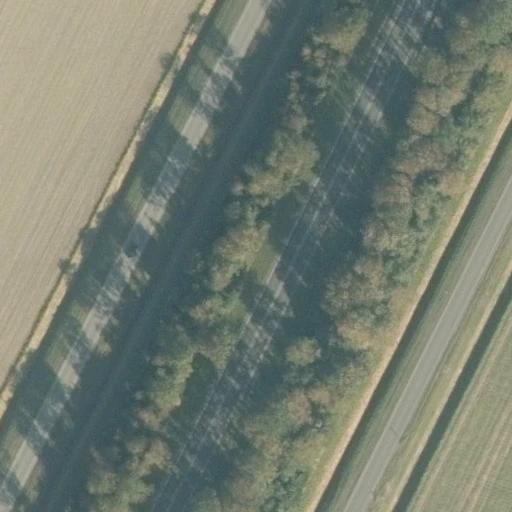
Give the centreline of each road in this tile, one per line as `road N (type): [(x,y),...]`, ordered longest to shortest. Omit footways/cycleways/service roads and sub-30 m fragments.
road 1 (trunk): [(262,0),(0,507)]
road 2 (trunk): [(166,511),(415,0)]
road 3 (trunk): [(351,511),(511,191)]
